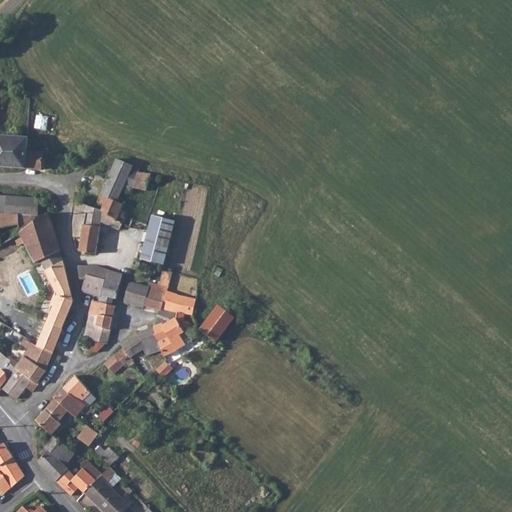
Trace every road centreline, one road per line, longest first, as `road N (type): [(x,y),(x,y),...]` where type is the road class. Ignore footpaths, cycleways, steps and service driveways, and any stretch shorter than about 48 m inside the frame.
road 1 (track): [(56,184),(114,153),(222,180),(217,249)]
road 2 (residential): [(0,178),(56,184),(64,195),(78,303),(60,361)]
